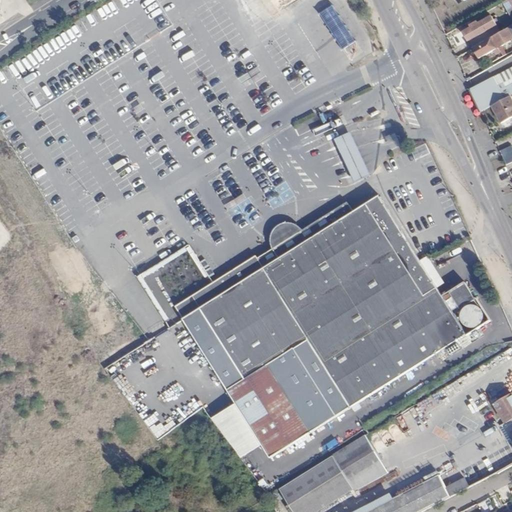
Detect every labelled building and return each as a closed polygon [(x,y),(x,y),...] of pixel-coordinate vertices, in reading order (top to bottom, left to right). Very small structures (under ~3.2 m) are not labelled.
[(333,6),(320,13),(344,50),(357,43),(333,6)] [(488,19),(476,26),(474,23),(470,25),(472,28),(463,33),(468,42),(493,28),(488,19)] [(511,40),(511,26),(473,48),(479,59),(511,40)] [(469,88),(480,111),(492,105),(510,95),(511,94),(511,82),(499,89),(493,76),(469,88)] [(511,99),(510,95),(492,105),(501,122),(511,116),(511,99)] [(339,105),(316,116),(321,125),(344,116),(339,105)] [(349,133),(334,141),(353,184),(369,176),(349,133)] [(511,144),(499,150),(506,165),(511,162),(511,144)] [(353,202),(311,229),(300,221),(292,221),(284,223),(278,230),(276,239),(279,250),(265,258),(263,255),(220,283),(228,295),(206,308),(251,378),(234,388),(242,401),(267,443),(275,457),(486,323),(472,299),(471,300),(457,278),(442,288),(385,195),(359,212),(353,202)] [(184,305),(234,388),(251,378),(206,308),(228,295),(220,283),(184,305)] [(511,395),(511,393),(496,402),(506,420),(511,416),(511,395)] [(267,443),(242,401),(224,412),(248,454),(267,443)] [(156,416),(146,422),(153,432),(163,426),(156,416)] [(367,435),(282,489),(296,511),(321,511),(357,489),(358,491),(390,470),(367,435)] [(368,511),(426,511),(470,489),(465,479),(446,489),(438,476),(368,511)] [(478,503),(481,511),(489,511),(486,501),(478,503)]
